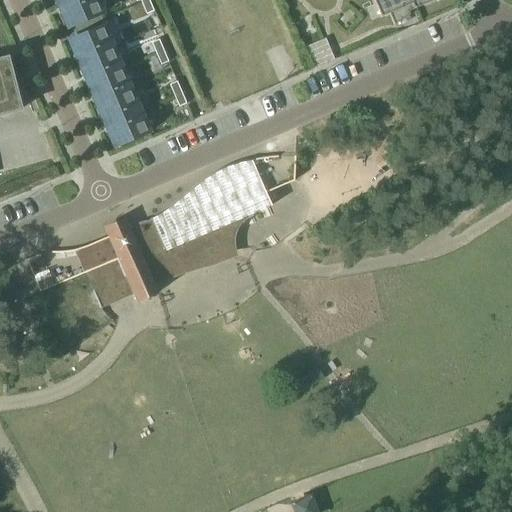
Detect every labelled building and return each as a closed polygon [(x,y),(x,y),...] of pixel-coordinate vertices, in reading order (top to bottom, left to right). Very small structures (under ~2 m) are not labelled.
[(96,0),(74,0),(58,7),(67,29),(103,13),(96,0)] [(372,0),(380,17),(389,14),(394,26),(410,15),(408,12),(435,0),(372,0)] [(149,1),(141,4),(146,15),(153,12),(149,1)] [(68,41),(77,63),(113,47),(104,26),(68,41)] [(325,39),(306,47),(315,69),(334,61),(325,39)] [(158,40),(151,44),(156,55),(163,52),(158,40)] [(77,63),(86,84),(122,69),(113,47),(77,63)] [(163,52),(156,55),(160,66),(168,63),(163,52)] [(0,115),(20,111),(7,59),(0,60),(0,115)] [(122,69),(86,84),(95,105),(131,90),(122,69)] [(176,82),(169,86),(174,97),(181,93),(176,82)] [(131,90),(95,105),(104,126),(140,111),(131,90)] [(174,97),(178,108),(186,105),(181,93),(174,97)] [(140,111),(104,126),(113,148),(149,132),(140,111)] [(87,247),(75,251),(99,309),(132,295),(135,303),(156,294),(153,287),(175,277),(187,274),(207,268),(214,266),(221,263),(237,257),(235,252),(234,250),(234,247),(234,242),(234,237),(236,232),(238,228),(240,225),(241,223),(245,219),(250,216),(252,214),(270,207),(267,200),(251,161),(243,162),(235,165),(227,167),(219,171),(211,175),(204,180),(196,186),(181,199),(173,206),(168,209),(161,214),(152,219),(132,229),(128,229),(125,220),(104,229),(108,238),(87,247)] [(322,378),(314,367),(300,377),(307,388),(322,378)] [(317,511),(312,496),(289,504),(292,511),(317,511)]
